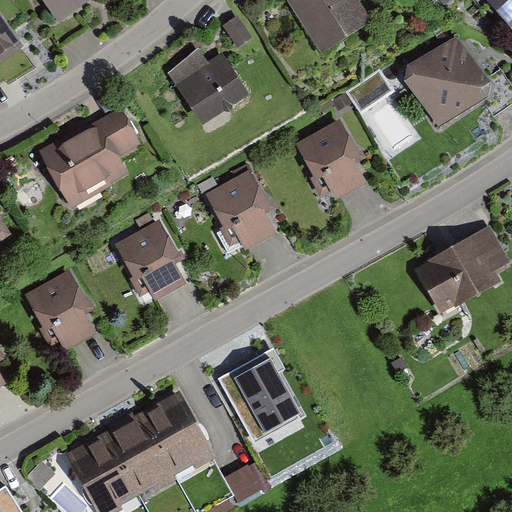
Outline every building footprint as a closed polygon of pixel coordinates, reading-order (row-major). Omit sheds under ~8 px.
[(36,0),(51,20),(78,0),(36,0)] [(281,0),(314,52),(363,22),(349,0),(281,0)] [(511,0),(485,0),(506,25),(511,20),(511,0)] [(0,55),(21,41),(0,12),(0,55)] [(224,29),(238,53),(254,44),(239,20),(224,29)] [(457,39),(408,73),(405,88),(439,131),(486,106),(489,104),(492,89),(486,81),(457,39)] [(200,52),(169,78),(203,131),(250,101),(221,57),(208,66),(200,52)] [(494,120),(511,108),(511,87),(501,71),(486,81),(492,89),(489,104),(486,106),(494,120)] [(351,95),(364,114),(396,91),(383,72),(351,95)] [(111,112),(32,154),(60,207),(115,177),(106,159),(129,146),(111,112)] [(338,124),(288,146),(304,181),(306,180),(313,194),(321,190),(327,204),(358,190),(345,160),(353,156),(338,124)] [(248,175),(198,197),(214,232),(216,231),(222,245),(231,241),(237,255),(268,241),(254,211),(263,207),(248,175)] [(140,301),(150,295),(157,307),(187,291),(174,268),(182,264),(160,224),(115,248),(133,281),(130,283),(140,301)] [(482,227),(411,267),(437,312),(508,272),(482,227)] [(65,274),(15,296),(31,331),(33,330),(39,343),(48,340),(54,354),(85,340),(71,310),(80,306),(65,274)] [(299,419),(275,375),(286,369),(274,348),(218,379),(255,444),(299,419)] [(178,471),(216,450),(181,388),(143,409),(178,471)] [(178,471),(143,409),(105,431),(140,492),(178,471)] [(101,511),(104,511),(140,492),(105,431),(67,452),(101,511)] [(239,500),(260,488),(248,466),(227,478),(239,500)] [(0,511),(26,511),(8,484),(0,488),(0,511)]
